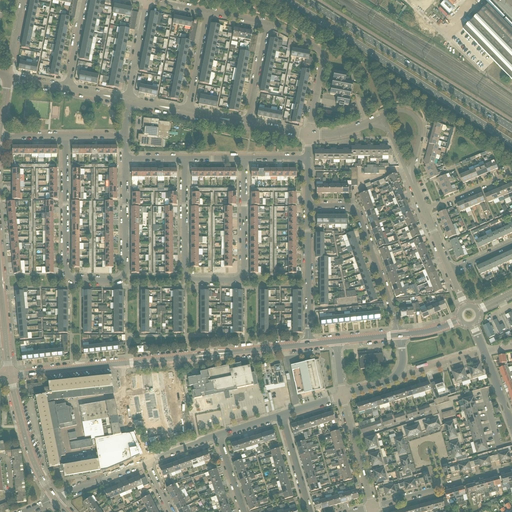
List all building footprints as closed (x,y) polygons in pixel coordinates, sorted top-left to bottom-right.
[(104,6),(100,5),(100,2),(91,0),(90,6),(99,8),(104,9),(104,6)] [(455,8),(446,0),(445,0),(441,5),(449,14),(455,8)] [(511,29),(488,5),(464,29),(511,79),(511,29)] [(85,30),(94,32),(97,32),(98,26),(95,26),(86,24),(85,30)] [(119,34),(128,35),(130,30),(128,29),(120,28),(118,27),(117,33),(119,34)] [(251,38),(252,35),(252,32),(246,31),(244,40),(244,42),(250,43),(250,41),(251,38)] [(281,47),(283,41),(270,39),(269,45),(277,46),(281,47)] [(215,50),(215,49),(206,48),(205,54),(214,55),(214,56),(218,56),(219,50),(215,50)] [(267,57),(274,58),(278,59),(279,53),(276,52),(268,51),(267,57)] [(303,58),(306,59),(305,64),(311,65),(313,58),(309,57),(310,53),(304,51),(303,58)] [(212,67),(215,68),(216,62),(213,61),(204,59),(203,65),(212,67)] [(87,70),(81,68),(81,72),(79,81),(85,82),(87,73),(87,70)] [(47,69),(46,74),(50,75),(58,77),(59,71),(52,69),(47,69)] [(336,104),(339,104),(339,107),(344,108),(344,105),(348,106),(353,83),(345,82),(346,74),(334,72),(330,95),(338,96),(336,104)] [(245,77),(236,75),(233,74),(232,80),(235,81),(244,83),(245,77)] [(262,80),(270,82),(274,82),(275,76),(271,76),(264,74),(262,80)] [(201,77),(199,83),(211,86),(213,80),(210,79),(201,77)] [(106,84),(106,86),(118,89),(119,83),(107,80),(103,79),(100,79),(99,82),(102,82),(102,83),(106,84)] [(228,92),(232,93),(242,94),(243,89),(234,87),(229,86),(228,92)] [(277,112),(277,108),(271,107),(271,111),(269,118),(275,120),(277,112)] [(160,147),(162,148),(163,139),(168,139),(169,123),(168,123),(161,122),(159,122),(159,126),(151,125),(151,119),(151,120),(149,119),(144,119),(143,128),(145,128),(144,135),(138,135),(139,135),(138,142),(140,142),(139,146),(155,147),(160,148),(160,147)] [(445,132),(446,126),(435,123),(434,126),(433,126),(432,128),(442,131),(445,132)] [(439,141),(429,138),(429,141),(430,142),(429,145),(437,147),(438,146),(439,141)] [(441,154),(441,152),(438,151),(439,147),(438,146),(437,147),(429,145),(428,151),(441,154)] [(382,156),(392,157),(392,150),(388,150),(388,148),(385,148),(385,146),(382,146),(382,156)] [(441,154),(428,151),(426,157),(436,160),(437,155),(440,156),(441,154)] [(425,165),(434,165),(436,160),(426,157),(424,162),(425,163),(425,165)] [(484,162),(488,173),(491,172),(491,174),(494,172),(490,163),(489,160),(484,162)] [(498,169),(498,168),(495,161),(490,163),(494,172),(496,171),(496,170),(498,169)] [(484,177),(486,176),(486,174),(488,173),(484,162),(483,162),(478,164),(479,165),(484,177)] [(436,170),(434,165),(425,165),(426,167),(425,168),(427,174),(436,170)] [(481,176),(481,178),(484,177),(479,165),(474,167),(475,170),(478,177),(481,176)] [(427,174),(430,180),(442,174),(441,172),(438,173),(436,170),(427,174)] [(478,177),(475,170),(470,172),(474,181),(476,180),(476,178),(478,177)] [(474,181),(470,172),(465,174),(468,182),(471,181),(471,182),(474,181)] [(378,181),(380,186),(387,183),(388,186),(389,187),(398,183),(400,182),(396,174),(378,181)] [(465,174),(460,176),(464,185),(466,184),(466,183),(468,182),(465,174)] [(448,179),(446,175),(437,179),(439,185),(452,179),(451,177),(448,179)] [(442,191),(451,187),(450,183),(453,182),(452,179),(439,185),(442,191)] [(351,191),(351,186),(351,185),(347,185),(347,182),(342,182),(342,185),(342,194),(348,194),(348,191),(351,191)] [(389,187),(388,186),(384,188),(384,189),(385,191),(388,190),(389,194),(392,193),(400,189),(398,183),(389,187)] [(499,188),(503,197),(505,200),(510,198),(508,195),(505,187),(502,188),(502,186),(499,188)] [(457,191),(456,189),(453,190),(451,187),(442,191),(444,196),(457,191)] [(495,191),(498,199),(503,197),(499,188),(497,189),(497,190),(495,191)] [(395,198),(403,195),(400,189),(392,193),(395,198)] [(361,200),(372,197),(371,194),(370,190),(367,191),(367,192),(359,195),(361,200)] [(489,192),(493,201),(498,199),(495,191),(492,192),(492,191),(489,192)] [(487,193),(487,194),(485,195),(488,203),(493,201),(489,192),(487,193)] [(480,204),(484,213),(487,211),(484,204),(483,204),(483,203),(485,202),(482,194),(479,195),(479,193),(476,195),(480,204)] [(403,195),(395,198),(397,204),(405,201),(403,195)] [(476,195),(474,196),(474,197),(471,199),(475,206),(480,204),(476,195)] [(364,207),(371,204),(374,203),(373,200),(372,197),(361,200),(364,207)] [(469,199),(469,198),(465,199),(469,209),(475,206),(471,199),(469,199)] [(464,201),(461,203),(464,211),(465,210),(469,209),(465,199),(464,200),(464,201)] [(397,204),(399,208),(392,210),(393,212),(408,207),(405,201),(397,204)] [(457,208),(458,207),(460,212),(464,211),(461,203),(455,205),(457,208)] [(366,212),(374,209),(371,204),(364,207),(366,212)] [(394,215),(401,212),(402,216),(410,212),(408,207),(393,212),(394,215)] [(368,218),(376,215),(374,209),(366,212),(368,218)] [(448,215),(446,210),(441,213),(440,211),(438,212),(441,219),(448,215)] [(412,218),(410,212),(402,216),(399,217),(400,220),(392,223),(394,226),(398,224),(402,223),(405,222),(404,221),(412,218)] [(370,224),(378,221),(376,215),(368,218),(370,224)] [(441,219),(442,221),(440,222),(441,224),(451,221),(448,215),(441,219)] [(407,227),(415,224),(412,218),(404,221),(405,222),(407,227)] [(372,230),(380,227),(379,224),(385,222),(384,219),(381,220),(381,221),(378,222),(378,221),(370,224),(372,230)] [(445,229),(453,226),(451,221),(441,224),(442,227),(444,226),(445,229)] [(417,230),(415,224),(407,227),(408,231),(402,233),(403,236),(407,234),(409,233),(417,230)] [(446,234),(455,230),(453,226),(445,229),(446,231),(444,232),(446,234)] [(374,236),(382,233),(380,227),(372,230),(374,236)] [(504,228),(502,229),(501,227),(497,228),(501,238),(507,236),(504,228)] [(491,231),(492,234),(496,241),(501,238),(497,228),(491,231)] [(420,236),(417,230),(409,233),(407,234),(408,237),(409,240),(420,236)] [(448,236),(449,239),(457,236),(455,230),(446,234),(447,237),(448,236)] [(355,238),(353,232),(346,235),(348,241),(355,238)] [(376,242),(384,239),(382,233),(374,236),(376,242)] [(492,234),(487,236),(490,243),(496,241),(492,234)] [(490,243),(487,236),(481,239),(485,246),(490,243)] [(348,241),(350,246),(357,244),(355,238),(348,241)] [(423,243),(421,238),(413,241),(415,247),(423,243)] [(376,242),(378,248),(386,245),(384,239),(376,242)] [(450,242),(453,248),(460,245),(457,239),(450,242)] [(476,241),(479,248),(485,246),(481,239),(476,241)] [(425,249),(423,243),(415,247),(416,250),(410,253),(411,255),(415,254),(417,253),(425,249)] [(350,246),(352,252),(359,249),(357,244),(350,246)] [(462,250),(460,245),(453,248),(455,253),(462,250)] [(387,247),(379,250),(381,256),(392,252),(396,251),(395,249),(388,251),(387,247)] [(359,249),(352,252),(354,258),(361,255),(359,249)] [(420,258),(428,255),(425,249),(417,253),(420,258)] [(458,259),(465,256),(462,250),(455,253),(458,259)] [(381,256),(383,262),(394,258),(393,255),(392,252),(381,256)] [(503,264),(509,262),(505,254),(500,257),(503,264)] [(354,258),(356,263),(363,261),(361,255),(354,258)] [(430,261),(428,255),(420,258),(422,264),(430,261)] [(498,267),(499,270),(505,267),(503,264),(500,257),(494,259),(498,267)] [(383,262),(385,268),(396,264),(395,262),(394,258),(383,262)] [(489,262),(492,269),(498,267),(494,259),(489,262)] [(356,263),(358,269),(365,266),(363,261),(356,263)] [(433,267),(430,261),(422,264),(425,270),(433,267)] [(486,272),(492,269),(489,262),(483,264),(486,272)] [(387,274),(395,271),(394,268),(397,267),(401,265),(400,263),(396,264),(385,268),(387,274)] [(477,267),(481,275),(486,272),(483,264),(477,267)] [(358,269),(360,275),(367,272),(365,266),(358,269)] [(435,273),(433,267),(425,270),(427,276),(435,273)] [(389,280),(397,277),(397,275),(395,271),(387,274),(389,280)] [(359,281),(362,280),(369,278),(367,272),(360,275),(357,276),(359,281)] [(437,278),(435,273),(427,276),(429,282),(437,278)] [(391,286),(400,283),(398,277),(397,277),(389,280),(391,286)] [(362,280),(364,286),(371,283),(369,278),(362,280)] [(432,288),(440,284),(437,278),(429,282),(432,288)] [(364,286),(366,292),(373,289),(371,283),(364,286)] [(394,292),(402,289),(400,283),(391,286),(394,292)] [(434,294),(442,290),(440,284),(432,288),(429,289),(430,289),(426,290),(427,293),(433,290),(434,294)] [(394,292),(396,298),(404,295),(403,292),(409,289),(409,290),(416,288),(415,285),(408,287),(408,286),(404,288),(402,289),(394,292)] [(21,291),(15,292),(16,298),(23,297),(23,293),(28,293),(28,289),(21,289),(21,291)] [(366,292),(368,297),(375,295),(373,289),(366,292)] [(370,303),(377,301),(375,295),(368,297),(370,303)] [(429,300),(435,313),(440,311),(437,304),(436,302),(433,303),(432,299),(429,300)] [(426,309),(429,316),(435,313),(429,300),(426,301),(427,304),(424,305),(425,306),(426,309)] [(446,309),(443,301),(437,304),(440,311),(446,309)] [(422,315),(423,318),(429,316),(426,309),(425,306),(419,308),(418,303),(415,303),(415,304),(416,313),(416,316),(422,315)] [(406,308),(407,317),(413,316),(413,313),(416,313),(415,304),(406,305),(406,308)] [(493,321),(500,335),(503,333),(502,331),(506,329),(503,324),(500,326),(497,320),(493,321)] [(489,323),(483,326),(489,338),(490,340),(494,338),(496,337),(493,331),(494,331),(492,326),(491,327),(489,323)] [(123,343),(119,343),(113,344),(114,351),(120,351),(119,346),(123,346),(123,343)] [(383,354),(378,354),(371,355),(372,368),(384,367),(383,354)] [(371,355),(367,355),(359,356),(360,370),(372,368),(371,355)] [(504,365),(505,365),(507,365),(506,355),(499,356),(501,366),(504,365)] [(319,360),(306,363),(306,362),(291,366),(292,372),(297,395),(313,392),(325,389),(319,360)] [(282,371),(281,365),(280,365),(279,365),(275,366),(274,366),(274,367),(270,368),(269,364),(268,364),(262,366),(260,366),(261,367),(262,375),(264,375),(264,378),(263,378),(265,387),(274,385),(272,378),(276,377),(278,385),(284,383),(283,374),(281,374),(281,371),(282,371)] [(486,375),(484,370),(481,371),(479,364),(474,366),(478,378),(486,375)] [(506,366),(505,365),(504,365),(501,366),(501,368),(499,369),(503,377),(511,374),(511,373),(508,365),(506,366)] [(186,383),(187,387),(189,386),(189,387),(193,386),(194,391),(192,391),(194,399),(202,398),(217,395),(223,393),(225,400),(230,399),(229,392),(237,390),(237,389),(257,385),(254,373),(251,374),(250,366),(230,370),(231,377),(208,382),(208,379),(210,379),(208,371),(200,372),(201,376),(196,377),(188,379),(188,382),(186,383)] [(469,368),(470,372),(471,374),(468,375),(470,380),(478,378),(474,366),(469,368)] [(465,375),(465,374),(463,369),(458,371),(462,383),(470,380),(468,375),(465,375)] [(453,373),(454,377),(455,379),(452,380),(453,385),(462,383),(458,371),(453,373)] [(511,372),(511,373),(511,374),(503,377),(505,383),(505,382),(511,379),(511,372)] [(48,383),(49,388),(50,394),(50,401),(113,394),(112,376),(111,376),(49,382),(48,383)] [(435,385),(432,386),(434,395),(438,393),(437,390),(444,388),(443,384),(441,380),(434,382),(435,385)] [(431,390),(428,382),(422,384),(425,392),(431,390)] [(35,395),(35,394),(41,392),(41,389),(43,389),(42,383),(27,385),(29,396),(35,395)] [(419,394),(425,392),(422,384),(416,386),(419,394)] [(416,386),(410,388),(413,396),(419,394),(416,386)] [(404,389),(407,398),(413,396),(410,388),(404,389)] [(401,399),(407,398),(404,389),(398,391),(401,399)] [(395,401),(401,399),(398,391),(392,393),(395,401)] [(395,401),(392,393),(386,395),(389,403),(395,401)] [(45,395),(35,397),(49,468),(59,466),(62,466),(61,459),(61,457),(65,456),(60,429),(55,406),(55,402),(50,403),(50,401),(50,394),(45,395)] [(389,406),(389,403),(386,395),(380,397),(384,408),(389,406)] [(380,397),(374,399),(378,411),(380,410),(380,409),(384,408),(380,397)] [(464,406),(474,403),(473,398),(462,400),(464,406)] [(378,411),(374,399),(368,401),(371,409),(372,413),(378,411)] [(115,400),(79,407),(81,415),(116,409),(115,400)] [(362,403),(365,411),(366,416),(372,414),(372,413),(371,409),(368,401),(362,403)] [(362,403),(356,405),(358,409),(354,410),(356,415),(359,414),(359,413),(365,411),(362,403)] [(476,408),(474,403),(464,406),(460,407),(462,412),(476,408)] [(65,404),(55,406),(60,429),(77,426),(74,411),(73,411),(72,408),(66,406),(65,404)] [(467,416),(477,414),(476,408),(462,412),(460,412),(462,418),(467,416)] [(118,417),(117,417),(116,409),(81,415),(82,423),(101,420),(105,419),(118,417)] [(329,422),(332,421),(334,421),(335,423),(339,422),(337,416),(334,417),(333,412),(326,414),(329,422)] [(323,424),(329,422),(326,414),(320,416),(323,424)] [(430,421),(433,429),(443,426),(439,414),(438,414),(433,416),(434,420),(430,421)] [(317,426),(320,425),(323,424),(320,416),(314,418),(317,426)] [(110,425),(119,424),(118,417),(105,419),(107,426),(110,425)] [(311,428),(317,426),(314,418),(308,420),(311,428)] [(375,423),(374,418),(367,421),(368,424),(369,423),(371,431),(377,429),(375,423)] [(426,422),(425,419),(420,420),(423,432),(433,429),(430,421),(426,422)] [(444,422),(445,425),(447,432),(454,430),(453,426),(458,425),(456,419),(444,422)] [(466,428),(470,427),(480,424),(478,419),(468,421),(464,423),(466,428)] [(104,437),(101,420),(82,423),(85,437),(91,436),(91,439),(91,440),(104,437)] [(305,430),(311,428),(308,420),(302,422),(305,430)] [(411,427),(414,435),(423,432),(420,420),(414,422),(415,426),(411,427)] [(299,432),(305,430),(302,422),(297,423),(299,432)] [(290,425),(293,434),(299,432),(297,423),(290,425)] [(109,437),(111,436),(119,435),(121,435),(119,424),(110,425),(107,426),(102,426),(103,431),(108,430),(109,437)] [(407,428),(406,425),(400,427),(403,435),(404,438),(414,435),(411,427),(407,428)] [(449,442),(461,438),(460,433),(455,434),(454,430),(447,432),(449,442)] [(269,441),(276,439),(273,431),(267,433),(269,441)] [(340,437),(339,431),(330,433),(331,437),(320,440),(321,442),(323,442),(340,437)] [(263,443),(269,441),(267,433),(261,435),(263,443)] [(99,463),(123,459),(119,435),(111,436),(109,437),(104,437),(91,440),(92,447),(96,446),(97,453),(99,463)] [(261,447),(260,444),(263,443),(261,435),(255,437),(257,445),(258,448),(259,452),(260,451),(260,453),(263,452),(261,447)] [(397,448),(404,446),(402,439),(404,438),(403,435),(390,439),(391,445),(396,444),(397,448)] [(378,442),(377,436),(365,439),(366,445),(378,442)] [(251,447),(255,446),(257,445),(255,437),(249,439),(251,447)] [(323,444),(332,442),(333,445),(342,443),(340,437),(323,442),(323,444)] [(452,451),(459,449),(458,445),(463,444),(461,438),(449,442),(452,451)] [(71,450),(92,447),(91,440),(91,439),(70,443),(71,450)] [(251,447),(249,439),(243,440),(245,449),(246,449),(251,447)] [(237,442),(239,450),(243,449),(244,452),(245,456),(247,455),(246,452),(247,451),(246,449),(245,449),(243,440),(237,442)] [(309,443),(305,445),(304,441),(296,443),(298,450),(313,445),(312,443),(310,444),(309,443)] [(231,444),(233,452),(239,450),(237,442),(231,444)] [(381,450),(380,447),(378,442),(366,445),(368,450),(374,449),(375,451),(381,450)] [(333,445),(334,449),(325,451),(326,454),(327,453),(327,454),(344,449),(342,443),(333,445)] [(308,453),(312,452),(311,449),(317,447),(316,445),(313,445),(298,450),(300,456),(308,453)] [(477,453),(487,450),(485,445),(475,448),(477,453)] [(407,455),(404,446),(397,448),(398,452),(393,453),(395,459),(407,455)] [(511,451),(508,452),(507,447),(502,449),(505,461),(510,459),(510,458),(511,457),(511,451)] [(280,455),(279,449),(271,451),(272,455),(265,457),(266,459),(270,458),(272,457),(280,455)] [(327,456),(336,454),(337,458),(345,455),(344,449),(327,454),(327,456)] [(452,451),(455,462),(457,461),(462,459),(467,458),(465,452),(460,453),(459,449),(452,451)] [(500,460),(500,462),(505,461),(502,449),(497,450),(498,455),(493,456),(495,462),(500,460)] [(11,451),(12,458),(14,458),(14,459),(22,459),(21,450),(11,451)] [(376,454),(369,456),(371,461),(383,458),(381,450),(375,451),(376,454)] [(204,462),(210,460),(207,452),(201,454),(204,462)] [(100,471),(99,463),(97,453),(61,459),(62,466),(63,472),(64,477),(65,477),(88,473),(100,471)] [(316,455),(309,457),(308,453),(300,456),(302,462),(317,458),(316,455)] [(488,457),(487,453),(482,454),(485,466),(490,465),(490,463),(495,462),(493,456),(488,457)] [(195,456),(198,464),(204,462),(201,454),(195,456)] [(480,466),(480,467),(485,466),(482,454),(477,455),(478,460),(473,461),(475,467),(480,466)] [(282,461),(280,455),(272,457),(274,463),(282,461)] [(347,462),(345,455),(337,458),(338,463),(338,464),(347,462)] [(402,467),(409,465),(407,455),(395,459),(396,464),(401,463),(402,467)] [(189,458),(192,466),(198,464),(195,456),(189,458)] [(187,468),(192,466),(189,458),(184,460),(187,468)] [(311,466),(310,462),(317,460),(317,458),(302,462),(303,468),(311,466)] [(371,461),(372,466),(379,465),(379,467),(385,466),(383,458),(371,461)] [(465,471),(470,470),(470,468),(475,467),(473,461),(468,463),(467,458),(462,459),(465,471)] [(14,459),(15,461),(13,461),(13,468),(23,467),(22,459),(14,459)] [(460,471),(460,473),(465,471),(462,459),(457,461),(458,465),(453,467),(455,472),(460,471)] [(187,468),(184,460),(178,462),(181,470),(187,468)] [(242,460),(234,463),(236,469),(244,466),(247,465),(246,463),(243,464),(242,460)] [(276,469),(284,467),(282,461),(274,463),(276,469)] [(175,472),(181,470),(178,462),(172,464),(175,472)] [(340,470),(349,467),(347,462),(338,464),(338,463),(336,464),(332,465),(333,468),(339,466),(340,470)] [(445,477),(450,475),(450,474),(455,472),(453,467),(448,468),(447,463),(442,465),(445,477)] [(171,473),(175,472),(172,464),(166,466),(169,474),(170,478),(171,481),(172,483),(173,484),(175,483),(174,480),(171,473)] [(412,476),(409,465),(402,467),(403,471),(399,472),(399,474),(400,479),(401,479),(403,479),(407,477),(412,476)] [(160,468),(163,477),(169,474),(166,466),(160,468)] [(238,475),(246,472),(244,466),(236,469),(238,475)] [(311,466),(303,468),(305,474),(313,472),(313,471),(311,466)] [(380,470),(374,472),(375,477),(387,474),(385,466),(379,467),(380,470)] [(14,475),(16,475),(16,477),(24,476),(23,467),(13,468),(14,475)] [(278,475),(286,473),(284,467),(276,469),(278,475)] [(342,476),(350,474),(349,467),(340,470),(342,476)] [(218,476),(216,470),(216,469),(208,472),(205,474),(206,477),(203,478),(204,481),(207,479),(210,479),(210,478),(218,476)] [(315,478),(314,474),(324,471),(323,469),(320,470),(320,469),(316,471),(316,470),(313,471),(313,472),(305,474),(307,480),(315,478)] [(249,471),(246,472),(238,475),(240,481),(248,478),(251,477),(254,476),(254,473),(250,475),(249,471)] [(425,483),(425,485),(431,484),(427,472),(422,473),(424,478),(419,479),(420,485),(425,483)] [(279,481),(287,479),(286,473),(278,475),(279,481)] [(343,482),(352,480),(350,474),(342,476),(343,482)] [(375,477),(377,483),(383,481),(384,483),(387,483),(389,482),(387,474),(375,477)] [(500,477),(498,477),(501,485),(500,485),(501,489),(506,487),(507,490),(509,489),(510,489),(506,475),(500,477)] [(14,478),(15,486),(24,485),(24,476),(16,477),(16,478),(14,478)] [(212,484),(220,481),(218,476),(210,478),(210,479),(212,484)] [(414,480),(412,476),(407,477),(411,489),(415,488),(415,486),(420,485),(419,479),(414,480)] [(148,485),(145,478),(141,480),(139,477),(133,479),(137,487),(143,485),(144,487),(148,485)] [(400,490),(405,489),(406,490),(411,489),(407,477),(403,479),(404,483),(399,484),(400,490)] [(501,485),(498,477),(492,479),(495,492),(499,491),(497,486),(500,485),(501,485)] [(250,484),(249,481),(248,478),(240,481),(242,487),(250,484)] [(317,484),(315,478),(307,480),(309,486),(317,484)] [(131,490),(137,487),(133,479),(128,482),(131,490)] [(287,479),(279,481),(281,487),(289,485),(287,479)] [(489,494),(495,492),(492,479),(485,481),(489,494)] [(213,488),(211,489),(212,491),(214,490),(222,487),(220,481),(212,484),(213,488)] [(391,494),(396,493),(395,491),(400,490),(399,484),(394,486),(392,481),(389,482),(387,483),(391,494)] [(486,497),(489,497),(489,494),(485,481),(478,483),(480,490),(481,490),(482,494),(485,493),(486,497)] [(122,484),(125,492),(131,490),(128,482),(122,484)] [(391,494),(387,483),(384,483),(383,484),(384,488),(379,490),(380,495),(385,494),(386,496),(391,494)] [(480,495),(479,490),(480,490),(478,483),(471,485),(475,498),(476,503),(479,502),(477,495),(480,495)] [(116,487),(119,495),(125,492),(122,484),(116,487)] [(170,494),(177,490),(174,485),(174,484),(167,488),(170,494)] [(250,484),(242,487),(244,493),(252,490),(250,484)] [(309,486),(310,492),(319,490),(317,484),(309,486)] [(16,493),(18,492),(18,494),(25,493),(24,485),(15,486),(16,493)] [(276,495),(291,491),(289,485),(281,487),(282,491),(275,493),(276,494),(276,495)] [(470,493),(472,499),(475,498),(471,485),(466,486),(468,494),(470,493)] [(346,502),(352,500),(350,492),(346,493),(344,486),(342,487),(343,491),(344,494),(346,502)] [(114,497),(115,500),(117,499),(116,496),(119,495),(116,487),(110,489),(114,497)] [(216,496),(224,493),(222,487),(214,490),(216,496)] [(465,495),(463,487),(457,488),(462,505),(465,504),(462,496),(465,495)] [(246,499),(254,496),(253,492),(256,491),(256,492),(260,490),(259,488),(255,489),(252,490),(244,493),(246,499)] [(457,503),(458,503),(459,506),(460,506),(462,505),(457,488),(451,490),(454,501),(455,503),(457,503)] [(110,489),(104,492),(108,500),(114,497),(110,489)] [(170,494),(172,500),(180,496),(177,490),(170,494)] [(358,498),(356,490),(350,492),(352,500),(358,498)] [(454,501),(451,490),(444,492),(446,498),(443,498),(445,507),(450,506),(449,504),(454,503),(453,502),(454,501)] [(277,498),(284,496),(285,500),(293,497),(291,491),(276,495),(277,498)] [(322,509),(328,507),(326,499),(323,500),(320,491),(317,491),(319,498),(322,509)] [(16,496),(17,503),(26,502),(25,493),(18,494),(18,496),(16,496)] [(216,496),(218,500),(211,502),(212,504),(226,499),(224,493),(216,496)] [(338,495),(340,504),(346,502),(344,494),(338,495)] [(334,506),(332,497),(331,495),(328,495),(325,496),(326,499),(328,507),(334,506)] [(334,506),(340,504),(338,495),(332,497),(334,506)] [(93,496),(90,498),(83,503),(87,508),(94,503),(97,501),(100,499),(98,496),(95,499),(93,496)] [(152,501),(149,496),(141,500),(144,505),(152,501)] [(175,505),(183,501),(181,498),(180,496),(172,500),(175,505)] [(254,496),(246,499),(248,505),(256,502),(254,496)] [(248,505),(250,511),(258,508),(257,505),(263,502),(264,503),(268,502),(268,501),(267,498),(263,500),(259,501),(256,502),(248,505)] [(313,500),(314,505),(316,511),(322,509),(319,498),(316,499),(313,500)] [(228,505),(226,499),(212,504),(213,507),(216,506),(217,509),(220,508),(228,505)] [(436,501),(438,509),(444,507),(443,504),(442,499),(436,501)] [(144,505),(147,511),(155,507),(152,501),(144,505)] [(178,511),(186,507),(183,501),(175,505),(178,511)] [(9,511),(10,511),(8,507),(6,503),(0,505),(0,507),(0,508),(0,507),(0,511),(9,511)] [(92,511),(98,508),(94,503),(87,508),(90,511),(92,511)]
